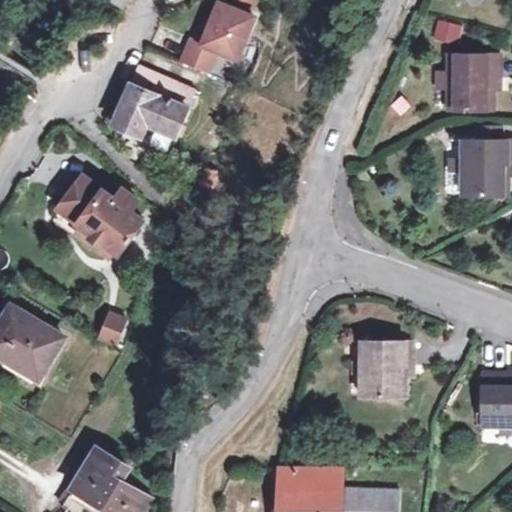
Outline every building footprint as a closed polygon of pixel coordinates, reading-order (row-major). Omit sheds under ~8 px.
[(219,2),(202,43),(216,49),(236,58),(253,16),(219,2)] [(462,39),(462,21),(433,20),(433,38),(462,39)] [(216,49),(202,43),(191,39),(189,44),(214,55),(216,49)] [(207,73),(214,55),(189,44),(181,62),(207,73)] [(448,77),(448,101),(448,110),(493,110),(493,90),(492,79),(500,79),(499,54),(448,55),(448,77)] [(146,121),(175,135),(194,89),(138,64),(112,123),(139,135),(146,121)] [(448,101),(448,77),(440,77),(440,101),(448,101)] [(500,126),(477,126),(477,140),(500,140),(500,126)] [(462,141),(462,161),(462,187),(462,196),(507,196),(507,177),(507,166),(511,165),(511,140),(500,140),(477,140),(462,141)] [(462,187),(462,161),(454,161),(454,187),(462,187)] [(111,260),(143,218),(127,207),(135,197),(121,187),(114,196),(84,174),(53,216),(111,260)] [(10,304),(0,320),(0,354),(37,378),(62,336),(10,304)] [(111,314),(100,338),(117,345),(128,321),(111,314)] [(360,340),(360,362),(359,389),(359,395),(405,396),(405,377),(405,366),(413,366),(413,341),(360,340)] [(511,379),(506,379),(507,372),(482,371),(481,424),(503,425),(511,424),(511,379)] [(511,424),(503,425),(502,432),(511,432),(511,424)] [(143,511),(150,500),(119,481),(127,468),(95,449),(60,505),(70,511),(69,511),(99,511),(103,507),(111,511),(143,511)] [(399,511),(400,490),(341,488),(343,468),(279,467),(277,511),(399,511)]
